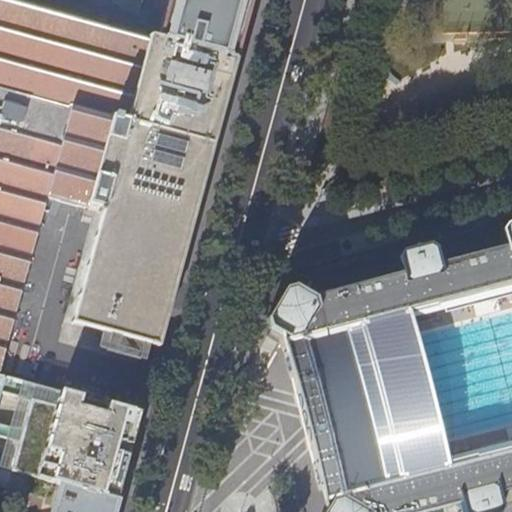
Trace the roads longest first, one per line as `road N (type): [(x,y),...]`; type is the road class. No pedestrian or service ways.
road 1 (residential): [(238,253),(511,183)]
road 2 (secondary): [(238,253),(168,511)]
road 3 (secondary): [(305,0),(238,253)]
